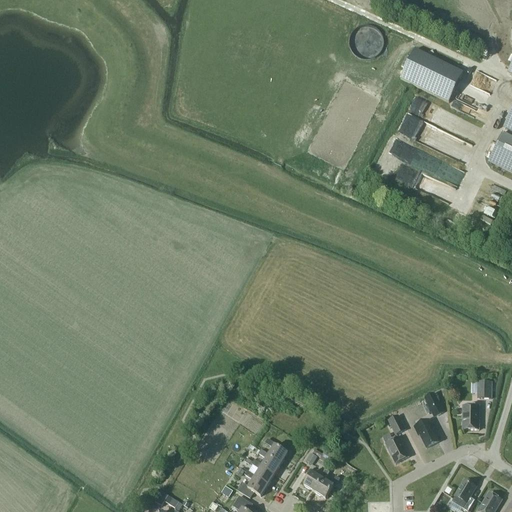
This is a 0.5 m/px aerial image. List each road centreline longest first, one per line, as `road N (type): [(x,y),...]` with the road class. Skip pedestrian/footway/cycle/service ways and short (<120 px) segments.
road 1 (track): [(511,185),(477,161),(500,101),(497,74),(333,0)]
road 2 (residential): [(398,511),(404,480),(461,450),(491,460)]
